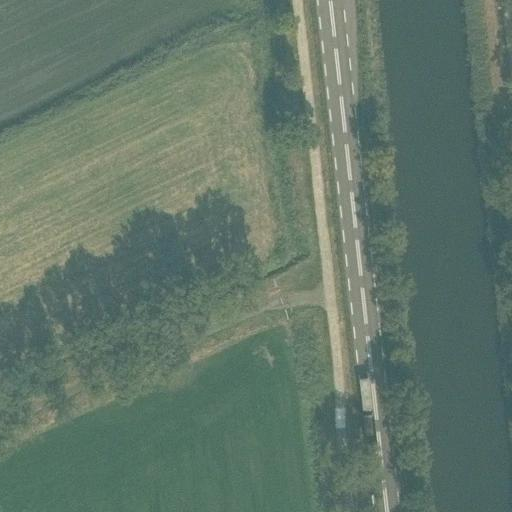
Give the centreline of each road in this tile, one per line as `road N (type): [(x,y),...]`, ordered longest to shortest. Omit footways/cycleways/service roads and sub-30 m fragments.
road 1 (primary): [(381,511),(330,0)]
road 2 (unclassified): [(0,427),(281,301),(329,297)]
